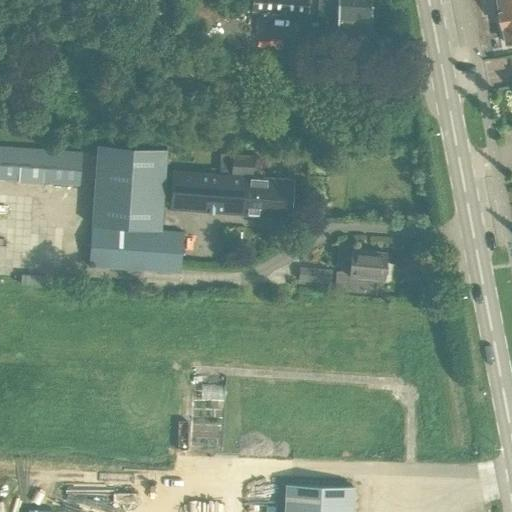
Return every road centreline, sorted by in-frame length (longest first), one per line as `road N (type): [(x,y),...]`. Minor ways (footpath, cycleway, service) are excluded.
road 1 (secondary): [(511,431),(429,0)]
road 2 (track): [(406,503),(410,386),(192,374)]
